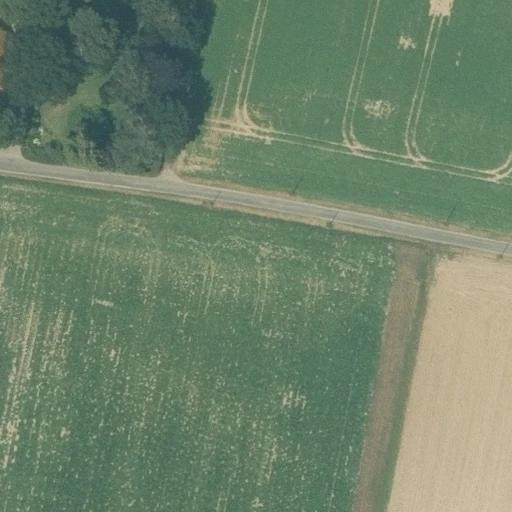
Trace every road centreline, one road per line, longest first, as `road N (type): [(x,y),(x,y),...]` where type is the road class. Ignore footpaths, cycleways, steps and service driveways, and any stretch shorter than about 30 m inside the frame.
road 1 (unclassified): [(511,251),(121,174),(0,162)]
road 2 (track): [(204,0),(162,182)]
